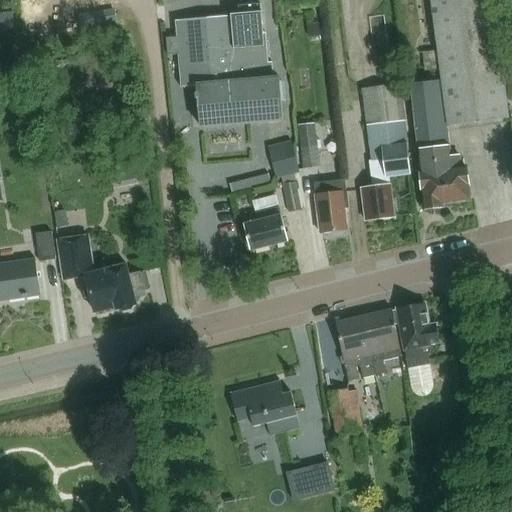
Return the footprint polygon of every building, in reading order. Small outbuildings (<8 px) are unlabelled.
[(431,0),(438,52),(421,54),(423,72),(441,70),(442,80),(413,84),(423,172),(422,172),(426,209),(444,206),(443,203),(471,199),(467,166),(461,167),(460,154),(451,155),(447,126),(511,118),(510,103),(507,80),(496,0),(431,0)] [(202,127),(283,120),(280,78),(275,78),(274,75),(268,76),(265,33),(264,33),(261,4),(239,6),(240,14),(232,15),(234,36),(233,36),(231,16),(176,21),(178,37),(166,38),(167,56),(179,55),(182,88),(198,86),(199,93),(196,93),(197,99),(199,99),(202,127)] [(309,38),(313,37),(321,36),(319,23),(307,25),(309,38)] [(369,150),(374,186),(362,188),(366,221),(396,217),(390,176),(412,174),(401,84),(363,89),(371,149),(369,150)] [(305,168),(322,166),(317,123),(300,125),(305,168)] [(292,141),(269,147),(274,163),(277,177),(283,176),(296,172),(299,172),(296,157),(292,141)] [(129,172),(124,172),(125,181),(131,186),(138,184),(136,170),(129,172)] [(296,172),(283,176),(285,184),(291,212),(303,209),(298,182),(296,172)] [(346,209),(350,208),(347,181),(315,184),(321,233),(349,229),(346,209)] [(252,250),(289,241),(280,207),(256,213),(258,221),(245,224),(252,250)] [(57,259),(53,232),(38,234),(42,262),(57,259)] [(136,292),(147,290),(143,272),(132,274),(130,263),(97,270),(89,234),(59,241),(66,281),(82,277),(86,291),(85,291),(87,299),(92,297),(96,312),(117,307),(117,309),(119,309),(123,311),(124,312),(133,309),(136,304),(138,303),(136,292)] [(0,302),(42,296),(37,258),(0,263),(0,302)] [(425,302),(395,308),(408,370),(412,387),(412,388),(412,389),(413,390),(413,391),(414,392),(415,393),(417,395),(419,396),(421,396),(423,397),(424,396),(426,396),(427,396),(429,395),(430,395),(431,394),(431,393),(433,392),(433,391),(434,390),(435,389),(435,388),(435,386),(435,385),(435,384),(435,383),(435,382),(431,365),(429,355),(436,354),(434,345),(442,343),(437,322),(430,323),(425,302)] [(384,359),(400,356),(403,355),(392,309),(365,315),(377,359),(374,360),(377,374),(387,372),(384,359)] [(364,377),(377,374),(374,360),(377,359),(365,315),(336,322),(346,366),(350,381),(360,378),(357,364),(361,363),(364,377)] [(270,435),(300,427),(291,390),(284,392),(281,379),(231,391),(238,421),(252,417),(254,425),(267,422),(270,435)] [(359,404),(350,405),(348,388),(332,390),(338,434),(362,430),(359,404)] [(296,470),(286,473),(294,501),(315,495),(307,467),(296,470)]
